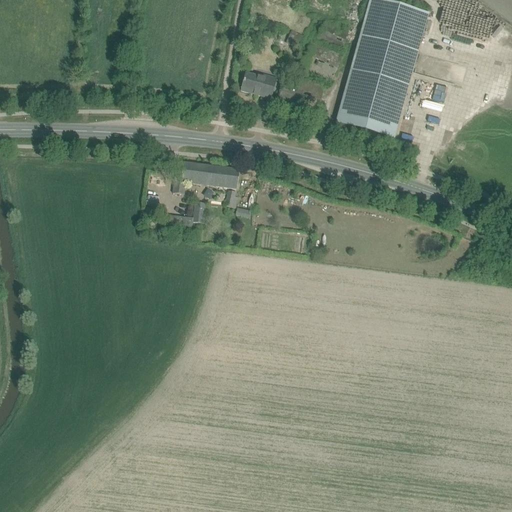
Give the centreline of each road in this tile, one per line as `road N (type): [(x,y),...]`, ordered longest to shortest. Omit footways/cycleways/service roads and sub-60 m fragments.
road 1 (tertiary): [(511,226),(363,172),(219,141),(0,131)]
road 2 (track): [(241,0),(222,124)]
